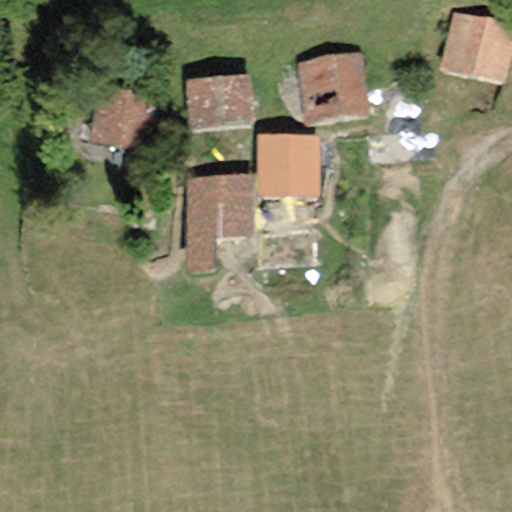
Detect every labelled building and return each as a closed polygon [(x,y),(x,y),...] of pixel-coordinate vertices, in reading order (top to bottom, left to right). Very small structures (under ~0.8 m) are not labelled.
[(511,53),(511,26),(451,12),(438,69),(505,85),(511,53)] [(360,53),(295,61),(304,125),(369,116),(360,53)] [(183,82),(189,133),(253,126),(248,75),(183,82)] [(138,155),(151,99),(94,85),(80,141),(138,155)] [(318,136),(256,136),(256,196),(318,197),(318,136)] [(183,178),(186,274),(214,273),(213,239),(251,238),(249,177),(183,178)]
